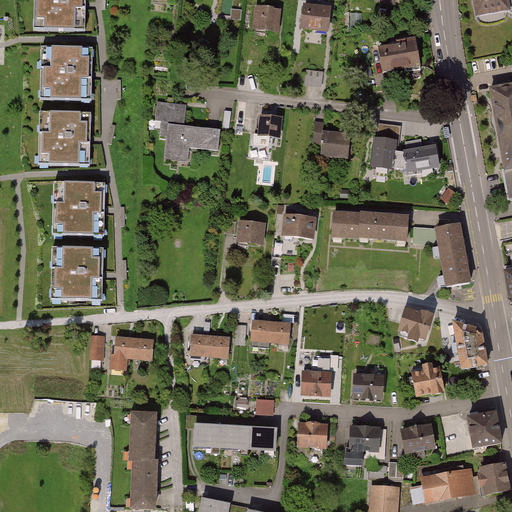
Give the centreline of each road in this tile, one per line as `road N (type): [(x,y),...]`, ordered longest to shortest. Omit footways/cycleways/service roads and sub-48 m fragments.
road 1 (residential): [(494,320),(392,297),(164,313),(179,505)]
road 2 (residential): [(509,396),(399,416),(285,408),(275,493),(209,490)]
road 3 (residential): [(459,117),(209,94)]
road 4 (residential): [(459,117),(494,320)]
